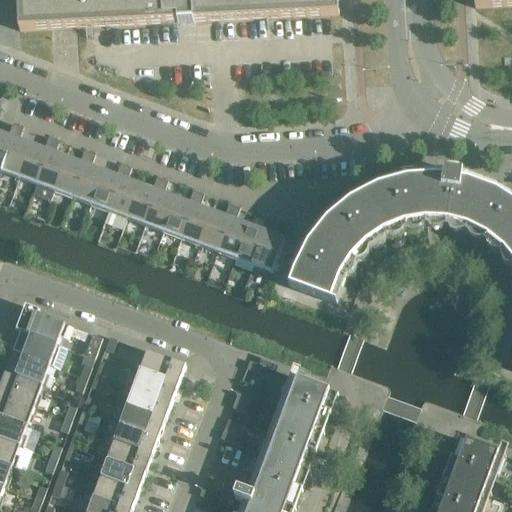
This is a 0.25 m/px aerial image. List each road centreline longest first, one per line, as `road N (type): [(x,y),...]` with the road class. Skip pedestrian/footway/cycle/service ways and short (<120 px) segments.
road 1 (residential): [(378,133),(340,146),(238,148),(0,66)]
road 2 (residential): [(177,511),(224,384),(225,359),(12,273)]
